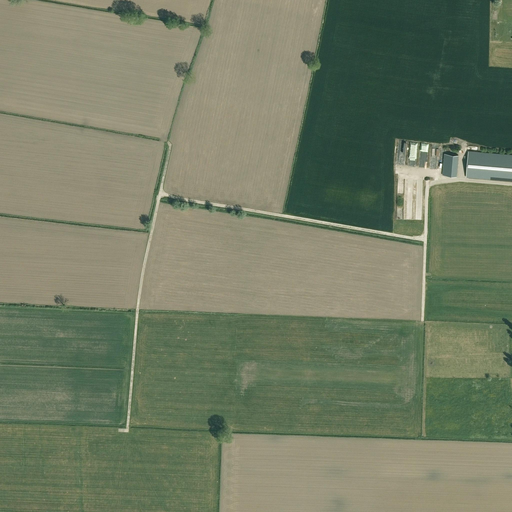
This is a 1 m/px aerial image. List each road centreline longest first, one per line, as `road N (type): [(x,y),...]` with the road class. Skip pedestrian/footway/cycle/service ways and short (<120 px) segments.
road 1 (track): [(159,192),(424,239),(421,319)]
road 2 (track): [(116,429),(127,430),(136,308),(170,143)]
